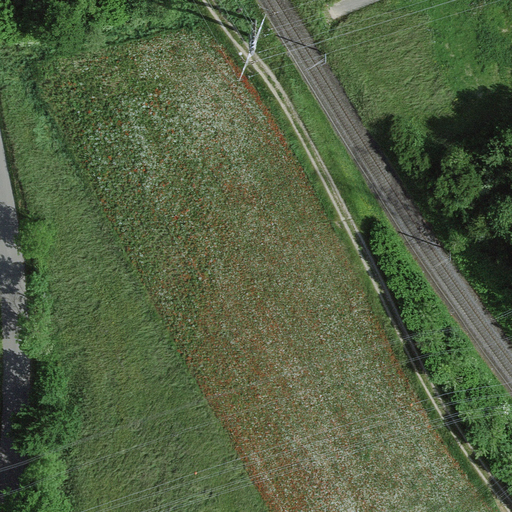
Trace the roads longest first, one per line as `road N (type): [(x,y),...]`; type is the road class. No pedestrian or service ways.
road 1 (track): [(210,0),(282,97),(446,438),(509,511)]
road 2 (unclassified): [(5,511),(15,338),(0,205)]
